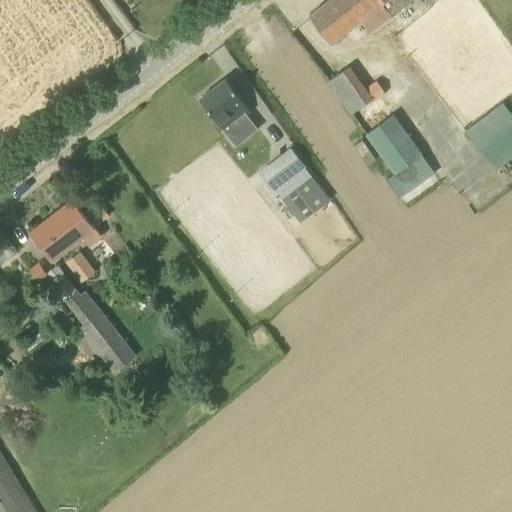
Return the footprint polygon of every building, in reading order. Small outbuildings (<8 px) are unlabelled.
[(391,15),(382,3),(385,0),(390,0),(392,2),(394,0),(397,0),(404,8),(413,0),(328,0),(309,15),(331,43),(360,20),(369,32),(387,18),(391,15)] [(328,81),(353,114),(373,99),(349,66),(328,81)] [(205,97),(200,100),(224,131),(247,113),(240,103),(243,101),(227,80),(212,91),(210,91),(205,94),(205,97)] [(511,119),(499,103),(462,132),(494,172),(511,158),(511,119)] [(392,115),(367,134),(410,192),(434,174),(392,115)] [(278,154),(285,162),(266,178),(275,189),(303,164),(288,146),(278,154)] [(330,199),(313,177),(282,200),(300,223),(330,199)] [(51,260),(82,237),(88,245),(100,235),(73,200),(30,232),(51,260)] [(37,281),(45,274),(47,273),(39,263),(29,270),(37,281)] [(45,274),(46,275),(68,304),(80,294),(57,265),(47,273),(45,274)] [(115,372),(135,356),(85,290),(80,294),(68,304),(85,325),(80,328),(115,372)] [(0,511),(37,511),(0,450),(0,511)]
